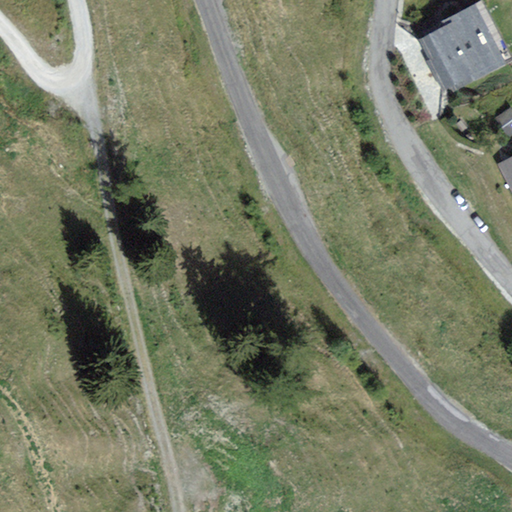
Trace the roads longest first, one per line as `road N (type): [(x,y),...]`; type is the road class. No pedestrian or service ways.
road 1 (residential): [(205,0),(269,179),(369,325),(451,423),(511,457)]
road 2 (track): [(175,511),(74,73)]
road 3 (residential): [(511,286),(401,147),(376,71),(384,0)]
road 4 (residential): [(74,0),(82,47),(69,78),(39,68),(0,25)]
road 5 (track): [(47,511),(27,439),(0,399)]
